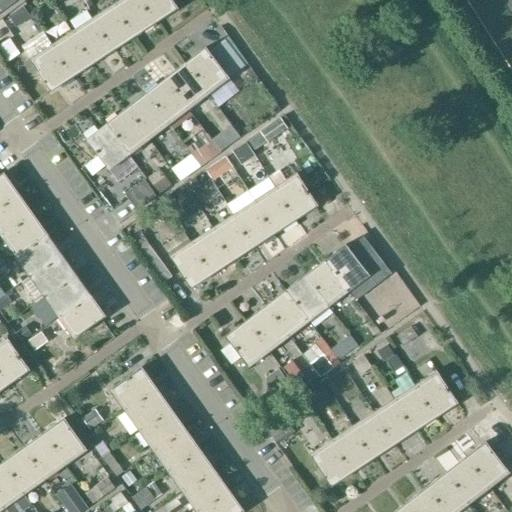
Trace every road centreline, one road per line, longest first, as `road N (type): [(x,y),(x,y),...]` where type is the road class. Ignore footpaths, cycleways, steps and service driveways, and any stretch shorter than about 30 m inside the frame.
road 1 (unclassified): [(28,144),(168,341)]
road 2 (unclassified): [(356,206),(168,341)]
road 3 (unclassified): [(212,10),(28,144)]
road 4 (unclassified): [(168,341),(287,511)]
road 5 (unclassified): [(496,403),(345,511)]
